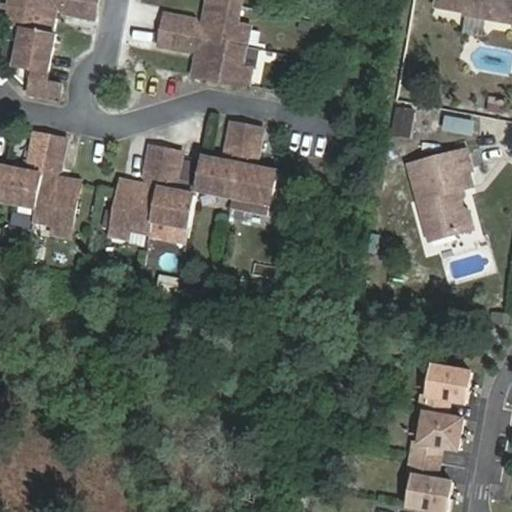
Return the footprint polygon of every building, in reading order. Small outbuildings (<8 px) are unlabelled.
[(17,0),(15,10),(6,8),(3,25),(29,30),(22,68),(38,71),(33,95),(63,101),(66,84),(52,81),(61,36),(55,34),(60,7),(69,9),(68,15),(98,21),(101,0),(17,0)] [(211,0),(206,28),(197,26),(198,21),(169,16),(163,47),(192,52),(193,48),(202,50),(197,75),(250,85),(253,69),(244,68),(254,10),(243,8),(244,0),(211,0)] [(511,0),(434,0),(433,7),(457,11),(457,14),(511,24),(511,25),(511,30),(511,0)] [(394,136),(411,138),(415,108),(398,106),(394,136)] [(440,131),(473,137),(476,118),(444,112),(440,131)] [(201,188),(236,195),(235,204),(272,212),(280,171),(254,166),(255,157),(261,158),(266,129),(235,123),(229,152),(234,153),(232,162),(207,157),(201,188)] [(75,237),(86,184),(59,179),(61,169),(66,170),(72,141),(41,135),(35,164),(40,166),(38,175),(0,167),(0,200),(41,208),(38,220),(61,224),(59,234),(75,237)] [(134,230),(155,234),(158,221),(192,228),(199,196),(173,191),(175,181),(180,182),(186,153),(156,147),(150,176),(154,177),(153,187),(127,181),(116,235),(132,238),(134,230)] [(411,165),(430,239),(467,229),(457,190),(472,186),(468,170),(471,169),(466,151),(411,165)] [(30,228),(32,214),(12,212),(11,226),(30,228)] [(467,397),(473,366),(434,359),(429,389),(423,388),(420,405),(426,406),(448,410),(451,394),(467,397)] [(448,410),(426,406),(421,436),(415,434),(412,452),(440,457),(443,441),(459,444),(464,413),(448,410)] [(440,457),(412,452),(409,469),(415,471),(410,500),(448,507),(453,476),(437,473),(440,457)]
